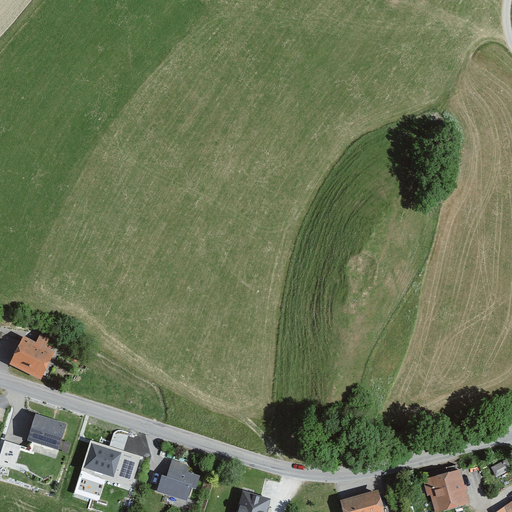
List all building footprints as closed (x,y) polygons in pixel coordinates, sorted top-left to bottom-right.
[(13,365),(39,377),(50,355),(24,343),(13,365)] [(28,442),(56,453),(65,429),(38,418),(28,442)] [(121,453),(92,445),(85,467),(114,476),(121,453)] [(497,475),(511,467),(507,458),(492,465),(497,475)] [(155,491),(183,498),(190,475),(162,467),(155,491)] [(437,510),(466,503),(459,472),(429,479),(437,510)] [(342,511),(382,511),(378,496),(341,507),(342,511)] [(243,498),(237,511),(263,511),(266,506),(243,498)]
